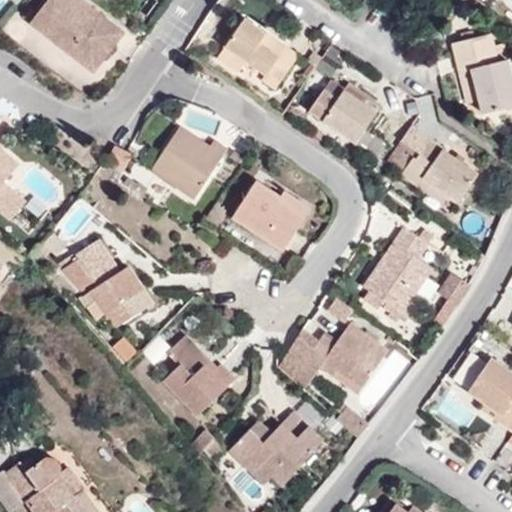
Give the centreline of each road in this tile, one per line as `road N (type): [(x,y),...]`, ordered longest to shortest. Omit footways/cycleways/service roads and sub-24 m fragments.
road 1 (unclassified): [(324,511),(390,432),(511,241)]
road 2 (residential): [(188,0),(110,106)]
